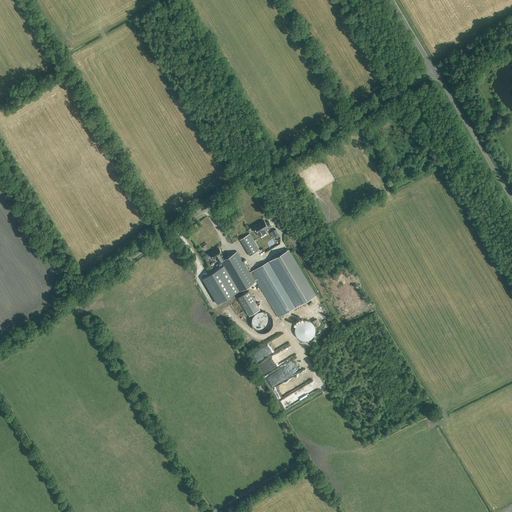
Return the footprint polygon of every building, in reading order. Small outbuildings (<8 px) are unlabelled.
[(268,228),(271,226),(269,221),(266,223),(264,221),(254,226),(260,237),(267,233),(265,230),(268,228)] [(250,256),(257,252),(247,236),(240,240),(250,256)] [(219,248),(210,253),(214,259),(216,258),(219,262),(221,261),(224,267),(239,292),(255,282),(254,281),(256,280),(278,318),(315,296),(288,250),(249,273),(237,252),(225,259),(224,258),(222,255),(219,248)] [(259,310),(249,292),(238,298),(249,316),(259,310)] [(265,311),(263,311),(261,311),(259,312),(257,312),(256,314),(254,315),(253,317),(252,318),(252,320),(252,322),(252,324),(253,326),(254,328),(255,329),(256,331),(258,332),(260,332),(262,332),(264,332),(266,332),(268,331),(269,330),(271,329),(272,327),(273,325),(273,323),(273,321),(273,319),(272,317),(271,316),(270,314),(268,313),(267,312),(265,311)] [(316,315),(320,324),(325,322),(321,313),(316,315)] [(306,320),(305,320),(303,321),(302,321),(300,322),(299,322),(298,323),(297,324),(296,326),(295,327),(295,329),(295,330),(295,332),(295,333),(295,335),(296,336),(297,337),(298,338),(299,339),(300,340),(302,341),(303,341),(305,341),(306,341),(308,341),(309,340),(310,340),(312,339),(313,338),(314,336),(314,335),(315,334),(315,332),(315,331),(315,329),(315,328),(314,326),(314,325),(313,324),(312,323),(310,322),(309,321),(308,321),(306,320)] [(273,353),(267,358),(271,363),(285,350),(283,348),(275,355),(273,353)] [(296,373),(309,365),(303,356),(271,375),(277,385),(296,373)] [(285,394),(307,382),(303,374),(281,385),(285,394)]
